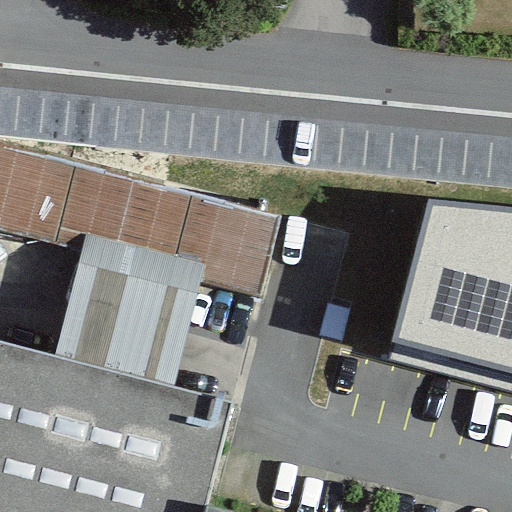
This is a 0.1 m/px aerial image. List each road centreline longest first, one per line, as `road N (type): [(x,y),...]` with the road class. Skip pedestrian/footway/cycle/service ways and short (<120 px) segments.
road 1 (unclassified): [(0,23),(511,83)]
road 2 (unclassified): [(511,483),(291,429)]
